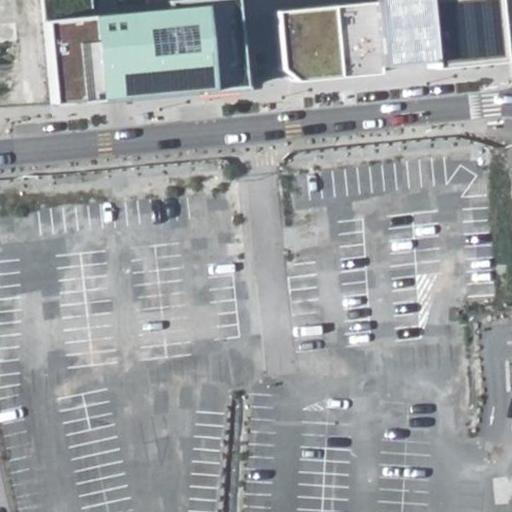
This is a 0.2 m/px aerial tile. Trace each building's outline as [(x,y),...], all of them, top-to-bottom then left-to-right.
[(0,0),(0,108),(51,104),(44,35),(0,38),(0,0)] [(40,0),(42,13),(91,8),(90,0),(40,0)] [(232,0),(172,0),(143,3),(91,8),(42,13),(44,35),(51,104),(240,85),(232,0)] [(498,63),(491,0),(367,0),(368,2),(269,11),(273,69),(289,81),(498,63)] [(511,148),(497,149),(501,183),(511,182),(511,148)]
